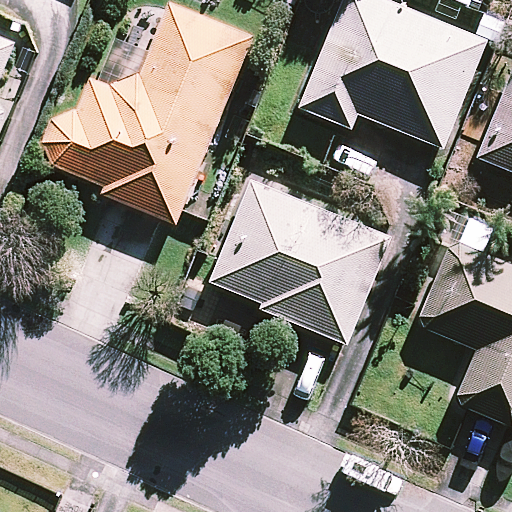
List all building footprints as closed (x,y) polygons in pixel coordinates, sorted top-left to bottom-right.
[(489,44),(378,0),(347,0),(304,111),(353,131),(359,116),(447,151),(489,44)] [(56,166),(60,169),(108,188),(105,196),(180,226),(254,40),(172,8),(144,79),(113,89),(95,82),(83,112),(81,116),(81,115),(76,115),(71,115),(66,116),(61,118),(57,121),(53,125),(50,129),(48,134),(46,138),(46,144),(46,149),(48,154),(50,158),(52,162),(56,166)] [(19,43),(0,35),(0,134),(21,83),(5,77),(19,43)] [(511,85),(482,161),(511,173),(511,85)] [(394,242),(256,184),(212,289),(350,346),(394,242)] [(511,268),(456,244),(420,327),(481,353),(458,404),(511,427),(511,268)]
